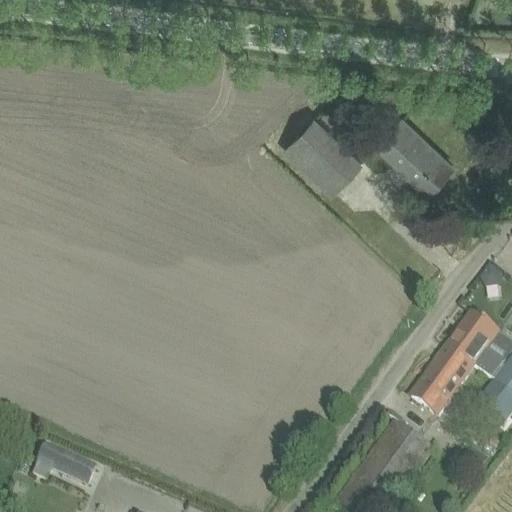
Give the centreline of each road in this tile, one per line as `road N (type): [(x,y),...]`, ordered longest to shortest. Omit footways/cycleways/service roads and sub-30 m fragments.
road 1 (unclassified): [(511,69),(0,5)]
road 2 (unclassified): [(292,511),(511,218)]
